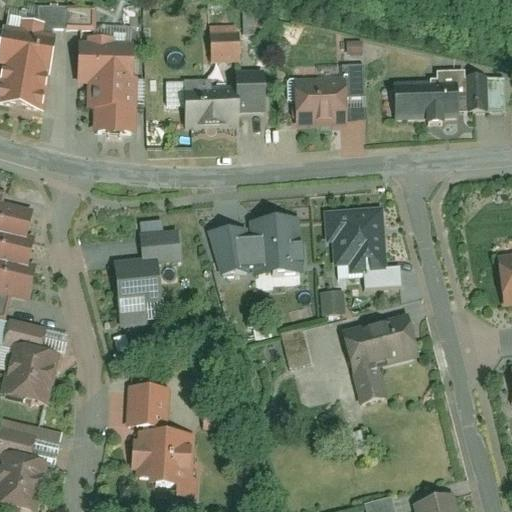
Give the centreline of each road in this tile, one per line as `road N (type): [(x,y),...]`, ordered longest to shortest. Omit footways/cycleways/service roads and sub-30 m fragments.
road 1 (residential): [(66,172),(249,177),(410,162)]
road 2 (residential): [(66,172),(60,196),(92,380),(74,511)]
road 3 (residential): [(451,353),(410,162)]
road 4 (residential): [(491,511),(451,353)]
